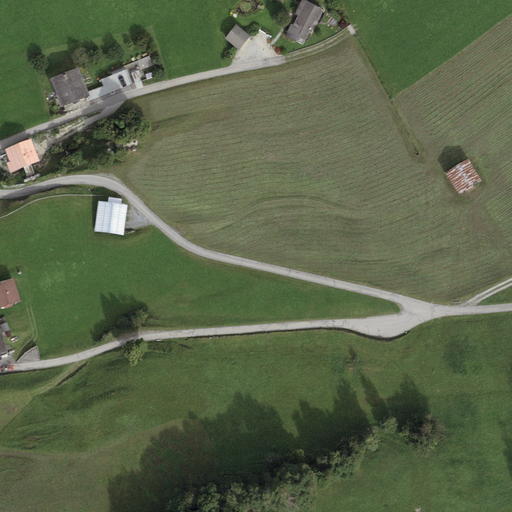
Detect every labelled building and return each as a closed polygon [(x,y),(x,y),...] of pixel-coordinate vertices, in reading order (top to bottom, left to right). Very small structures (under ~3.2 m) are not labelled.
[(324,9),(304,0),(301,0),(294,15),(297,16),(293,25),(291,24),(287,32),(287,37),(295,41),(299,38),(306,41),(315,21),(318,22),(324,9)] [(236,24),(224,39),(239,50),(251,36),(236,24)] [(78,68),(51,79),(62,107),(64,106),(65,110),(91,100),(88,93),(78,68)] [(103,87),(88,93),(91,100),(132,84),(126,69),(100,79),(103,87)] [(137,71),(131,73),(134,83),(141,81),(137,71)] [(31,138),(5,149),(10,162),(6,163),(10,173),(40,160),(31,138)] [(481,180),(468,159),(446,173),(460,195),(481,180)] [(126,205),(97,202),(94,232),(124,235),(126,205)] [(13,279),(0,283),(0,307),(20,301),(13,279)] [(7,323),(0,325),(3,332),(10,330),(7,323)]
